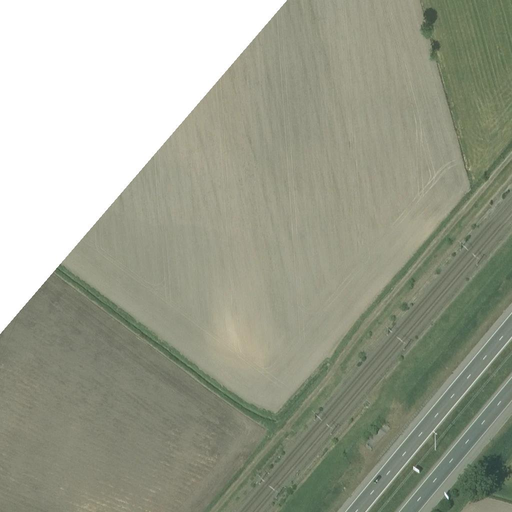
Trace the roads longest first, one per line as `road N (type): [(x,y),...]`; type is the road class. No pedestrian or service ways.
road 1 (motorway): [(511,324),(356,511)]
road 2 (motorway): [(410,511),(511,387)]
